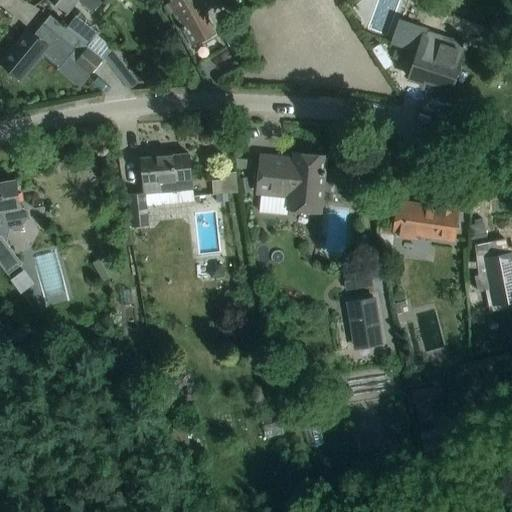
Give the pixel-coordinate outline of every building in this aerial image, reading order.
[(78,0),(93,11),(95,8),(101,0),(50,0),(68,13),(77,0),(78,0)] [(196,0),(171,0),(172,1),(168,3),(191,46),(215,33),(196,0)] [(90,74),(102,59),(87,46),(67,29),(50,15),(33,34),(27,29),(0,60),(0,62),(20,79),(41,54),(58,69),(69,56),(90,74)] [(87,46),(96,34),(98,32),(76,15),(67,29),(87,46)] [(229,46),(242,38),(232,18),(222,24),(227,33),(223,35),(229,46)] [(399,20),(398,24),(392,43),(417,51),(409,77),(422,81),(423,78),(451,87),(457,68),(464,48),(466,49),(468,40),(463,39),(462,41),(399,20)] [(104,57),(112,47),(96,34),(87,46),(102,59),(104,57)] [(112,47),(104,57),(129,91),(139,83),(112,47)] [(261,154),(259,174),(256,195),(260,195),(258,211),(287,214),(288,207),(320,210),(326,155),(293,152),(292,157),(261,154)] [(188,153),(142,157),(145,192),(146,196),(192,191),(190,173),(188,153)] [(20,205),(19,199),(15,180),(0,182),(0,224),(3,224),(9,228),(12,231),(19,229),(29,215),(28,210),(24,207),(23,208),(20,205)] [(394,228),(382,226),(382,227),(381,232),(393,234),(420,238),(420,234),(453,239),(457,210),(456,209),(460,185),(439,182),(435,207),(398,201),(394,228)] [(225,194),(224,184),(212,185),(213,195),(225,194)] [(131,194),(128,194),(131,226),(148,224),(147,206),(146,196),(145,192),(144,193),(131,194)] [(466,221),(469,240),(486,237),(483,219),(466,221)] [(0,235),(0,234),(0,264),(7,274),(22,263),(0,235)] [(489,289),(492,304),(502,302),(511,300),(511,252),(506,253),(503,239),(475,244),(474,245),(478,275),(474,276),(477,291),(489,289)] [(170,251),(155,252),(157,267),(172,265),(170,251)] [(344,290),(377,285),(374,267),(342,272),(344,290)] [(346,301),(353,349),(382,345),(375,296),(346,301)] [(473,338),(473,343),(477,346),(481,346),(484,342),(484,338),(481,335),(476,335),(473,338)] [(434,387),(411,389),(413,403),(416,403),(418,420),(433,418),(431,400),(435,400),(434,387)] [(420,434),(424,457),(448,453),(444,430),(420,434)]
